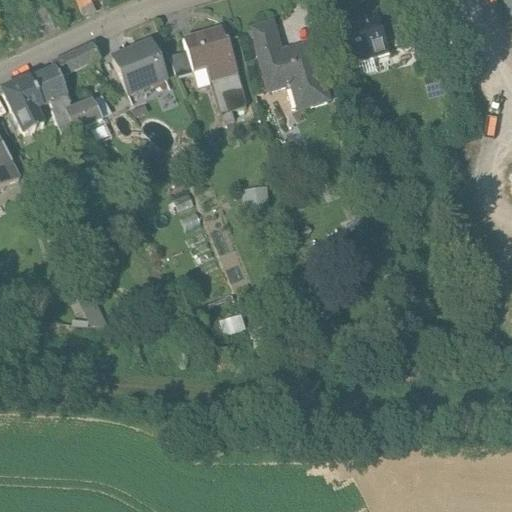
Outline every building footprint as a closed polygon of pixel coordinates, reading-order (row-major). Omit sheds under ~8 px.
[(74,0),(83,19),(95,13),(90,3),(96,0),(74,0)] [(443,0),(422,0),(429,25),(452,19),(443,0)] [(511,0),(502,0),(511,19),(511,0)] [(45,3),(32,8),(39,26),(53,20),(45,3)] [(404,5),(371,11),(378,42),(412,34),(404,5)] [(305,10),(287,16),(303,70),(331,62),(337,86),(358,79),(342,28),(313,38),(305,10)] [(229,59),(233,73),(245,69),(253,99),(276,93),(256,22),(222,31),(224,41),(229,59)] [(184,30),(150,44),(163,75),(197,61),(184,30)] [(90,66),(126,50),(120,37),(84,53),(86,58),(90,66)] [(229,59),(224,41),(209,45),(214,63),(229,59)] [(63,68),(75,93),(82,90),(95,119),(129,104),(120,86),(103,94),(90,66),(86,58),(63,68)] [(63,68),(42,78),(59,115),(75,108),(69,96),(75,93),(63,68)] [(28,111),(0,125),(0,127),(4,136),(16,160),(24,175),(53,161),(28,111)] [(4,136),(0,137),(0,168),(16,160),(4,136)] [(103,174),(90,182),(97,195),(111,188),(103,174)] [(250,212),(271,209),(268,188),(247,191),(250,212)] [(221,322),(225,337),(247,330),(242,315),(221,322)]
